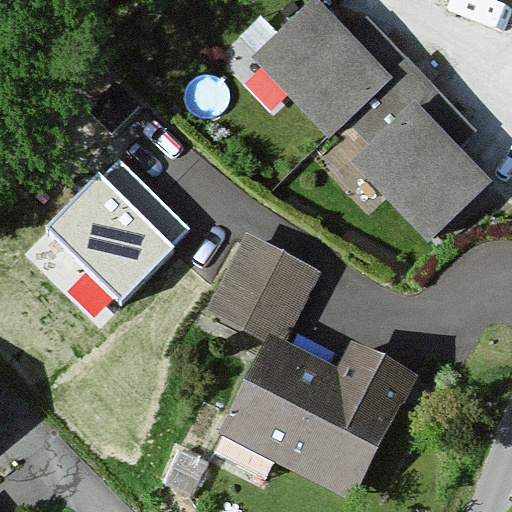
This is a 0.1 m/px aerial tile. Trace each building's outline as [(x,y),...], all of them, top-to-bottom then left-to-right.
[(392,87),(314,9),(252,70),(330,148),(392,87)] [(417,113),(353,172),(428,252),(492,192),(417,113)] [(54,233),(123,297),(187,229),(118,164),(54,233)] [(202,320),(265,352),(270,342),(287,351),(323,278),(244,238),(202,320)] [(287,351),(270,342),(265,352),(222,445),(354,508),(418,375),(356,346),(341,377),(287,351)]
